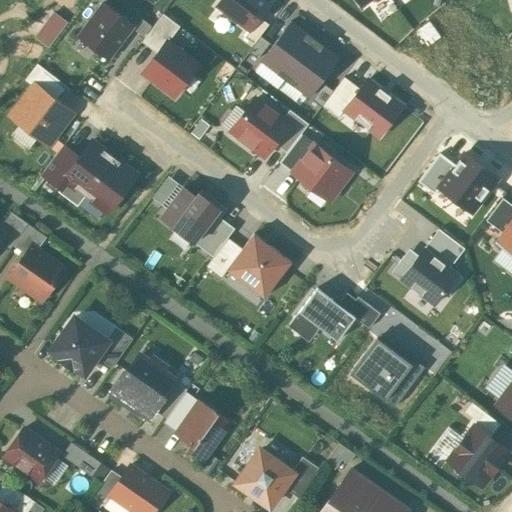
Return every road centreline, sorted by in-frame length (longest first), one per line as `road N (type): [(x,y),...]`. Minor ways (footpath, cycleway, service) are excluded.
road 1 (residential): [(460,110),(342,262),(121,99)]
road 2 (residential): [(227,511),(231,506),(208,489),(32,368)]
road 3 (residential): [(323,0),(460,110)]
